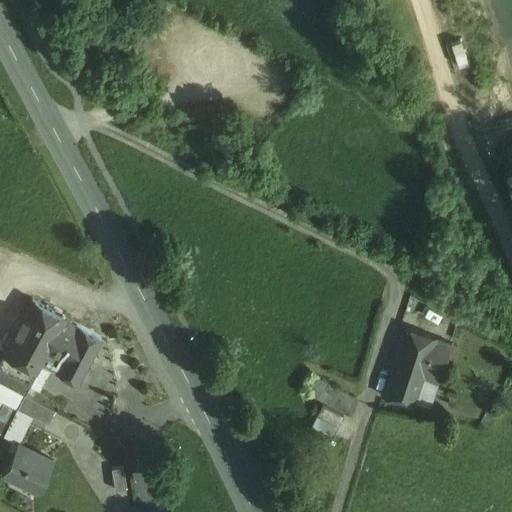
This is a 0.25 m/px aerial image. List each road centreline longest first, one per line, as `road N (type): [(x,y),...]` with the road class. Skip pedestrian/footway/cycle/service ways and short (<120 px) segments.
road 1 (tertiary): [(202,401),(0,23)]
road 2 (track): [(511,260),(407,0)]
road 3 (residential): [(202,401),(144,425),(158,511)]
road 4 (tertiary): [(255,511),(202,401)]
